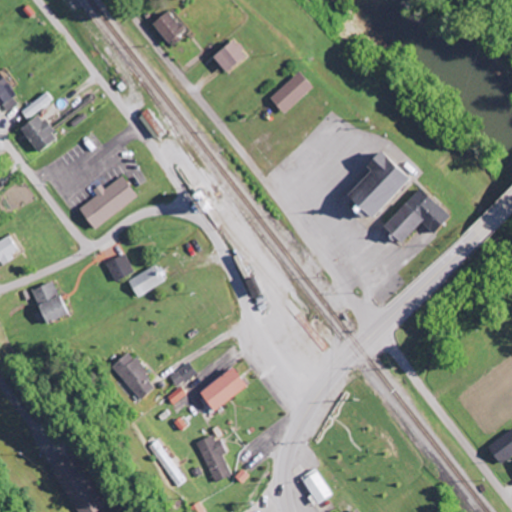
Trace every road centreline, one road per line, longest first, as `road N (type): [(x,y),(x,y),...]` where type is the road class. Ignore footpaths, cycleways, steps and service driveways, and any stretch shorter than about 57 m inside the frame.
road 1 (residential): [(311,406),(264,348),(202,223),(181,210),(146,212),(0,289)]
road 2 (secondary): [(288,511),(287,458),(311,406),(357,349),(472,241)]
road 3 (residential): [(376,331),(175,75)]
road 4 (residential): [(376,331),(511,507)]
road 5 (residential): [(0,136),(87,249)]
